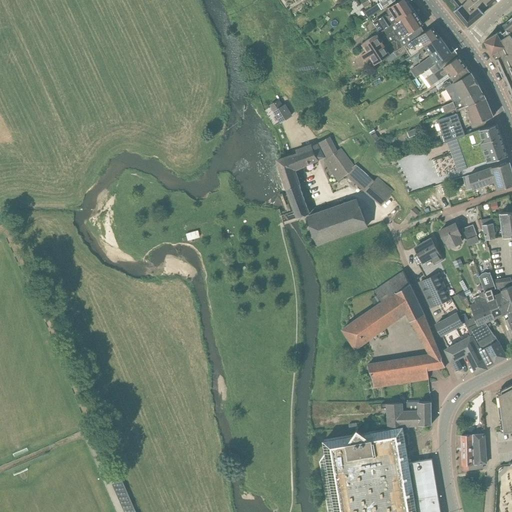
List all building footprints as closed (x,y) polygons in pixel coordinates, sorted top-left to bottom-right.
[(394,15),(410,5),(407,0),(400,0),(389,7),(393,14),(393,13),(394,15)] [(451,0),(458,7),(455,9),(468,25),(485,12),(483,10),(486,8),(487,9),(490,6),(497,0),(451,0)] [(382,9),(378,3),(365,12),(368,17),(382,9)] [(400,48),(424,32),(420,26),(423,24),(410,5),(394,15),(393,13),(393,14),(388,17),(384,16),(383,17),(389,26),(381,31),(389,43),(395,39),(400,48)] [(380,32),(381,31),(389,26),(383,17),(374,23),(380,32)] [(511,17),(508,21),(503,25),(507,30),(503,33),(501,30),(485,40),(495,57),(495,56),(497,58),(496,59),(498,65),(503,77),(508,88),(511,97),(511,17)] [(426,46),(440,37),(433,27),(425,33),(424,32),(400,48),(393,52),(397,58),(408,51),(411,56),(426,46)] [(393,52),(400,48),(395,39),(389,43),(381,31),(380,32),(376,34),(363,43),(368,51),(361,55),(364,59),(371,55),(376,63),(393,52)] [(328,49),(344,39),(341,35),(326,45),(328,49)] [(430,68),(451,53),(440,37),(426,46),(432,56),(416,67),(420,74),(429,67),(430,68)] [(451,77),(467,66),(455,50),(451,53),(430,68),(433,73),(425,78),(430,85),(439,79),(448,73),(451,77)] [(454,82),(471,73),(467,66),(451,77),(454,82)] [(463,99),(481,90),(471,73),(454,82),(451,84),(445,88),(453,102),(460,99),(460,100),(463,99)] [(324,83),(329,79),(326,75),(321,78),(324,83)] [(445,88),(451,84),(450,82),(448,82),(447,81),(441,86),(443,89),(445,88)] [(444,114),(486,97),(481,90),(463,99),(460,100),(460,99),(453,102),(442,107),(444,114)] [(486,97),(444,114),(446,118),(458,114),(463,128),(493,116),(486,97)] [(283,105),(279,99),(270,105),(280,123),(292,116),(285,104),(283,105)] [(465,135),(463,128),(458,114),(446,118),(438,121),(445,142),(465,135)] [(479,158),(481,164),(508,156),(497,124),(465,135),(445,142),(454,166),(471,160),(469,155),(476,153),(475,151),(478,151),(480,157),(479,158)] [(406,133),(408,139),(418,135),(415,130),(406,133)] [(337,152),(334,147),(329,138),(320,143),(329,158),(325,161),(339,180),(346,174),(374,198),(382,189),(374,182),(375,180),(356,164),(353,166),(340,150),(337,152)] [(318,162),(329,158),(320,143),(296,151),(297,153),(279,160),(277,161),(294,211),(297,218),(298,218),(309,214),(299,184),(294,169),(317,160),(318,162)] [(494,166),(469,175),(473,189),(496,182),(498,189),(511,185),(511,169),(510,162),(494,166)] [(317,243),(367,226),(357,200),(357,199),(308,216),(317,243)] [(414,208),(410,212),(416,217),(419,213),(414,208)] [(494,231),(495,238),(511,235),(511,211),(500,213),(503,233),(500,234),(500,230),(494,231)] [(495,238),(494,231),(493,219),(481,220),(484,240),(495,238)] [(459,236),(461,235),(455,223),(440,231),(445,242),(447,241),(450,248),(462,242),(459,236)] [(473,225),(462,229),(466,240),(477,236),(473,225)] [(434,263),(440,260),(442,259),(431,239),(416,247),(419,254),(414,256),(422,270),(434,264),(434,263)] [(434,263),(434,264),(422,270),(426,279),(438,273),(444,286),(450,298),(456,295),(440,260),(434,263)] [(462,266),(460,260),(454,262),(456,268),(462,266)] [(424,315),(409,284),(403,270),(374,290),(378,295),(371,300),(375,307),(342,329),(356,348),(408,311),(430,355),(422,356),(429,370),(445,367),(424,315)] [(427,294),(444,286),(438,273),(426,279),(421,282),(427,294)] [(490,273),(488,273),(486,273),(482,274),(481,276),(478,277),(484,292),(486,297),(495,317),(503,314),(497,299),(495,299),(492,290),(496,289),(490,273)] [(497,289),(511,283),(511,281),(511,278),(495,281),(497,289)] [(503,314),(511,309),(511,285),(502,290),(503,292),(496,296),(497,299),(503,314)] [(433,306),(450,298),(444,286),(427,294),(433,306)] [(485,321),(495,317),(486,297),(484,292),(479,293),(479,295),(473,297),(475,303),(470,305),(475,317),(478,325),(485,322),(485,321)] [(511,309),(503,314),(511,334),(511,309)] [(441,335),(450,330),(463,324),(457,314),(436,324),(441,335)] [(495,336),(485,322),(478,325),(475,317),(468,320),(464,322),(472,336),(471,336),(472,338),(471,338),(476,348),(477,348),(488,368),(507,357),(495,336)] [(468,353),(476,348),(471,338),(472,338),(471,336),(446,350),(456,371),(461,368),(457,358),(468,353)] [(477,374),(488,368),(477,348),(476,348),(468,353),(477,374)] [(427,370),(429,370),(422,356),(412,357),(368,364),(370,371),(373,378),(374,387),(429,379),(427,370)] [(511,384),(501,390),(503,399),(497,400),(501,426),(502,431),(511,429),(511,384)] [(431,402),(421,402),(407,402),(407,411),(404,411),(403,403),(381,404),(381,409),(388,408),(389,426),(404,425),(404,426),(419,426),(419,424),(431,424),(431,402)] [(470,469),(483,468),(482,464),(486,463),(484,434),(461,435),(463,465),(470,465),(470,469)] [(135,511),(121,480),(111,484),(123,511),(135,511)]
